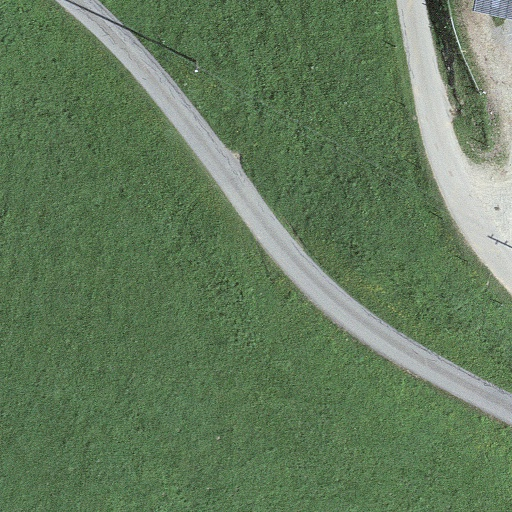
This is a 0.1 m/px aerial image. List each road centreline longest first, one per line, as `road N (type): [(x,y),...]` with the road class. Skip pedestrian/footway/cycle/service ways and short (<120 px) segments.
road 1 (track): [(511,409),(400,349),(321,291),(251,210),(158,78),(81,0)]
road 2 (unclassified): [(511,267),(449,153),(416,0)]
